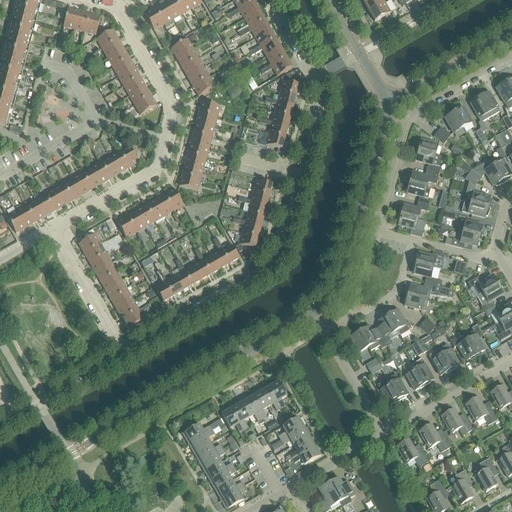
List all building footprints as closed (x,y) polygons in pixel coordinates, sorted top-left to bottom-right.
[(0,126),(8,128),(39,13),(41,2),(33,0),(21,0),(0,80),(0,126)] [(173,20),(182,15),(173,0),(170,0),(164,4),(173,20)] [(173,0),(182,15),(192,9),(186,0),(173,0)] [(199,0),(186,0),(192,9),(202,4),(199,0)] [(238,9),(233,12),(235,16),(241,13),(240,11),(254,3),(252,0),(237,0),(234,2),(238,9)] [(369,0),(364,3),(369,13),(385,4),(383,0),(369,0)] [(241,13),(245,20),(259,12),(254,3),(240,11),(241,13)] [(164,26),(173,20),(164,4),(154,9),(164,26)] [(226,12),(221,4),(213,9),(218,17),(226,12)] [(385,4),(369,13),(375,22),(391,13),(385,4)] [(68,9),(63,27),(74,30),(79,12),(68,9)] [(164,26),(154,9),(144,15),(154,31),(164,26)] [(74,30),(85,33),(90,15),(79,12),(74,30)] [(249,28),(244,31),(246,35),(252,32),(250,30),(265,22),(259,12),(245,20),(249,28)] [(101,18),(90,15),(85,33),(96,36),(101,18)] [(250,30),(252,32),(256,39),(270,31),(265,22),(250,30)] [(102,50),(119,41),(113,31),(97,40),(102,50)] [(260,47),(255,50),(257,54),(262,50),(261,49),(275,40),(270,31),(256,39),(260,47)] [(177,59),(193,50),(188,40),(171,49),(177,59)] [(267,58),(281,50),(275,40),(261,49),(262,50),(267,58)] [(108,59),(124,50),(119,41),(102,50),(108,59)] [(113,69),(129,59),(124,50),(108,59),(113,69)] [(193,50),(177,59),(182,69),(199,59),(193,50)] [(271,65),(265,68),(268,72),(273,69),(272,67),(286,59),(281,50),(267,58),(271,65)] [(119,78),(135,69),(129,59),(113,69),(119,78)] [(188,78),(204,69),(199,59),(182,69),(188,78)] [(292,69),(286,59),(272,67),(273,69),(278,77),(292,69)] [(124,87),(140,78),(135,69),(119,78),(124,87)] [(204,69),(188,78),(193,87),(209,78),(204,69)] [(248,77),(253,87),(259,83),(254,73),(248,77)] [(283,82),(280,93),(296,97),(299,86),(288,83),(289,79),(287,75),(281,79),(283,82)] [(129,97),(146,87),(140,78),(124,87),(129,97)] [(193,87),(199,97),(215,88),(209,78),(193,87)] [(511,100),(511,95),(504,81),(496,87),(497,89),(496,89),(507,108),(505,109),(508,117),(511,114),(511,112),(509,107),(511,106),(509,102),(511,100)] [(135,106),(151,97),(146,87),(129,97),(135,106)] [(47,97),(59,100),(61,92),(49,88),(47,97)] [(478,96),(491,117),(500,112),(489,93),(488,94),(487,92),(478,96)] [(278,101),(272,100),(271,104),(277,106),(277,103),(293,108),(296,97),(280,93),(278,101)] [(491,117),(478,96),(471,101),(472,103),(470,104),(481,122),(478,123),(481,130),(482,133),(486,131),(484,124),(483,122),(491,117)] [(151,97),(135,106),(141,116),(157,107),(151,97)] [(199,113),(217,118),(220,107),(202,102),(199,113)] [(275,114),(291,118),(293,108),(277,103),(277,106),(275,114)] [(454,114),(463,129),(472,123),(463,108),(454,114)] [(217,118),(199,113),(196,124),(214,129),(217,118)] [(273,122),(267,121),(265,125),(271,126),(272,124),(288,129),(291,118),(275,114),(273,122)] [(463,129),(454,114),(445,119),(454,134),(463,129)] [(507,116),(502,119),(508,130),(511,128),(511,124),(510,121),(507,116)] [(214,129),(196,124),(193,134),(211,139),(214,129)] [(269,135),(285,139),(288,129),(272,124),(271,126),(269,135)] [(447,140),(451,136),(441,128),(437,133),(447,140)] [(480,130),(475,133),(482,145),(487,142),(480,130)] [(437,133),(434,137),(444,145),(447,140),(437,133)] [(211,139),(193,134),(191,145),(209,150),(211,139)] [(285,139),(269,135),(266,146),(278,149),(277,153),(283,155),(284,150),(282,150),(285,139)] [(500,135),(495,138),(501,149),(506,146),(500,135)] [(418,151),(435,156),(438,145),(421,141),(418,151)] [(209,150),(191,145),(188,155),(206,160),(209,150)] [(119,153),(129,169),(139,163),(129,147),(119,153)] [(440,168),(438,167),(441,157),(435,156),(418,151),(415,162),(428,165),(427,171),(439,174),(440,168)] [(110,158),(119,174),(129,169),(119,153),(110,158)] [(185,166),(203,170),(206,160),(188,155),(185,166)] [(119,174),(110,158),(101,163),(110,180),(119,174)] [(479,182),(486,174),(493,187),(495,186),(496,188),(497,187),(500,186),(501,186),(504,184),(494,166),(491,161),(473,171),(472,170),(469,174),(469,175),(479,182)] [(494,166),(504,184),(507,183),(508,182),(510,180),(511,179),(511,177),(511,176),(503,161),(494,166)] [(110,180),(101,163),(91,169),(101,185),(110,180)] [(203,170),(185,166),(182,176),(200,181),(203,170)] [(82,174),(91,190),(101,185),(91,169),(82,174)] [(427,188),(428,183),(436,185),(439,174),(427,171),(425,177),(412,173),(410,184),(427,188)] [(91,190),(82,174),(73,180),(82,196),(91,190)] [(471,204),(488,208),(490,209),(491,208),(491,205),(492,203),(492,200),(490,200),(490,198),(473,193),(475,187),(479,182),(469,175),(465,179),(469,182),(464,202),(465,202),(471,204)] [(200,181),(182,176),(179,187),(197,192),(200,181)] [(63,185),(73,201),(82,196),(73,180),(63,185)] [(254,193),(270,197),(272,186),(274,187),(275,182),(269,181),(268,185),(257,182),(254,193)] [(418,203),(430,206),(432,200),(428,199),(430,189),(427,188),(410,184),(407,194),(419,197),(418,203)] [(54,190),(63,207),(73,201),(63,185),(54,190)] [(44,196),(54,212),(63,207),(54,190),(44,196)] [(174,190),(164,196),(174,212),(184,206),(174,190)] [(251,201),(245,200),(244,204),(250,206),(251,203),(267,207),(270,197),(254,193),(251,201)] [(54,212),(44,196),(35,201),(44,217),(54,212)] [(174,212),(164,196),(155,201),(164,217),(174,212)] [(26,207),(35,223),(44,217),(35,201),(26,207)] [(164,217),(155,201),(146,206),(155,223),(164,217)] [(490,209),(488,208),(471,204),(465,202),(462,213),(485,219),(485,217),(487,218),(488,217),(489,214),(490,212),(490,211),(490,209)] [(251,203),(250,206),(248,214),(264,218),(267,207),(251,203)] [(430,206),(418,203),(416,209),(404,205),(401,216),(418,220),(421,210),(428,213),(430,206)] [(155,223),(146,206),(136,212),(146,228),(155,223)] [(26,228),(35,223),(26,207),(16,212),(26,228)] [(26,228),(16,212),(7,218),(16,234),(26,228)] [(146,228),(136,212),(127,217),(136,234),(146,228)] [(444,212),(443,218),(454,221),(456,215),(452,214),(444,212)] [(240,221),(239,225),(245,226),(245,224),(261,228),(264,218),(248,214),(246,222),(240,221)] [(416,226),(418,220),(401,216),(398,226),(411,230),(409,235),(421,239),(424,229),(416,226)] [(136,234),(127,217),(117,223),(126,239),(136,234)] [(111,219),(106,222),(111,231),(116,228),(111,219)] [(482,228),(483,227),(461,221),(459,231),(463,232),(480,237),(483,238),(483,236),(484,233),(484,231),(484,228),(482,228)] [(245,224),(245,226),(242,235),(258,239),(261,228),(245,224)] [(460,242),(452,240),(447,239),(445,245),(463,250),(464,244),(477,247),(480,237),(463,232),(460,242)] [(85,255),(101,245),(95,235),(79,245),(85,255)] [(242,235),(240,246),(236,248),(239,253),(243,251),(244,247),(255,250),(258,239),(242,235)] [(221,251),(229,265),(239,259),(231,245),(223,250),(220,244),(216,246),(219,252),(221,251)] [(101,245),(85,255),(90,264),(106,255),(101,245)] [(229,265),(221,251),(219,252),(212,256),(220,270),(229,265)] [(419,254),(416,264),(433,269),(435,263),(443,264),(445,254),(433,251),(432,257),(419,254)] [(106,255),(90,264),(96,273),(112,264),(106,255)] [(212,256),(204,260),(201,255),(197,257),(200,263),(202,261),(210,276),(220,270),(212,256)] [(193,267),(201,281),(210,276),(202,261),(200,263),(193,267)] [(426,278),(425,283),(437,287),(438,280),(430,278),(433,269),(416,264),(413,263),(412,272),(414,273),(413,274),(426,278)] [(112,264),(96,273),(101,283),(117,273),(112,264)] [(193,267),(185,271),(182,266),(178,268),(182,273),(184,272),(192,286),(201,281),(193,267)] [(184,272),(182,273),(174,278),(182,292),(192,286),(184,272)] [(117,273),(101,283),(106,292),(123,283),(117,273)] [(471,289),(473,288),(478,297),(498,285),(493,276),(481,283),(478,277),(467,284),(471,289)] [(174,278),(167,282),(164,277),(160,279),(163,284),(165,283),(173,297),(182,292),(174,278)] [(123,283),(106,292),(112,301),(128,292),(126,289),(123,283)] [(165,283),(163,284),(155,289),(163,303),(173,297),(165,283)] [(437,287),(425,283),(423,289),(410,286),(407,296),(428,302),(430,296),(452,299),(454,291),(437,287)] [(498,285),(478,297),(477,298),(482,306),(481,307),(484,313),(495,306),(492,301),(503,295),(498,285)] [(153,291),(147,294),(150,299),(156,296),(153,291)] [(128,292),(112,301),(117,311),(133,301),(128,292)] [(405,307),(422,311),(425,312),(428,302),(407,296),(405,307)] [(133,301),(117,311),(123,320),(139,311),(133,301)] [(511,315),(511,304),(510,306),(509,305),(498,311),(495,306),(484,313),(487,318),(490,317),(495,325),(511,315)] [(149,305),(139,311),(140,313),(151,307),(149,305)] [(123,320),(128,330),(145,321),(140,313),(139,311),(123,320)] [(398,311),(388,316),(399,335),(400,336),(410,331),(407,326),(398,311)] [(511,315),(495,325),(500,334),(498,336),(501,342),(511,335),(509,330),(511,328),(511,315)] [(382,327),(377,330),(381,336),(387,347),(392,344),(392,343),(390,340),(399,335),(388,316),(379,321),(382,327)] [(422,324),(432,332),(432,331),(436,327),(426,319),(422,324)] [(432,332),(422,324),(419,328),(428,336),(430,334),(432,332)] [(464,337),(476,356),(485,351),(478,339),(484,336),(477,325),(472,329),(473,332),(464,337)] [(369,327),(360,333),(368,348),(371,352),(380,347),(381,350),(387,347),(381,336),(377,330),(372,333),(369,327)] [(360,333),(350,338),(359,353),(368,348),(360,333)] [(437,335),(432,338),(436,345),(441,342),(437,335)] [(476,356),(464,337),(456,341),(455,338),(450,341),(454,349),(458,347),(466,362),(476,356)] [(417,343),(423,354),(428,351),(422,340),(417,343)] [(423,354),(417,343),(412,346),(418,357),(423,354)] [(448,345),(438,351),(450,371),(459,366),(451,350),(448,345)] [(438,351),(429,356),(432,361),(441,376),(450,371),(438,351)] [(398,354),(391,358),(393,362),(397,369),(404,365),(398,354)] [(391,358),(382,363),(384,367),(393,362),(391,358)] [(369,371),(380,364),(377,359),(366,365),(369,371)] [(422,360),(412,365),(416,371),(424,386),(434,380),(425,365),(422,360)] [(380,364),(369,371),(372,376),(383,369),(380,364)] [(416,371),(406,376),(415,391),(424,386),(416,371)] [(396,375),(387,380),(390,385),(399,401),(408,395),(399,380),(396,375)] [(277,380),(268,386),(281,409),(285,407),(281,400),(287,397),(287,396),(281,386),(277,380)] [(387,380),(378,386),(381,391),(389,406),(399,401),(390,385),(387,380)] [(284,384),(281,386),(287,396),(290,394),(284,384)] [(277,412),(281,409),(268,386),(258,391),(268,408),(273,405),(277,412)] [(502,386),(490,393),(500,411),(508,406),(510,411),(511,410),(511,395),(509,398),(502,386)] [(263,411),(268,408),(258,391),(249,397),(262,420),(267,418),(263,411)] [(457,396),(453,398),(458,408),(463,405),(457,396)] [(258,423),(262,420),(249,397),(239,402),(249,419),(254,416),(258,423)] [(478,398),(466,405),(476,423),(483,418),(488,427),(498,421),(490,406),(485,409),(478,398)] [(239,402),(230,407),(244,431),(248,428),(244,422),(249,419),(239,402)] [(239,433),(244,431),(230,407),(220,413),(230,430),(235,426),(239,433)] [(453,410),(442,417),(452,434),(459,430),(463,436),(473,431),(466,418),(460,421),(453,410)] [(286,433),(279,437),(281,441),(305,428),(299,418),(283,427),(286,433)] [(221,420),(210,427),(212,431),(219,427),(224,424),(221,420)] [(276,421),(267,426),(270,431),(278,426),(276,421)] [(224,424),(219,427),(222,431),(224,434),(228,432),(224,424)] [(183,435),(188,445),(212,431),(210,427),(203,431),(199,425),(183,435)] [(431,425),(419,432),(429,449),(437,445),(441,453),(452,448),(443,433),(438,436),(431,425)] [(310,437),(305,428),(281,441),(284,445),(291,441),(294,447),(310,437)] [(214,435),(212,431),(188,445),(194,454),(211,444),(208,439),(214,435)] [(254,434),(248,438),(251,443),(255,440),(257,439),(254,434)] [(316,446),(310,437),(294,447),(297,452),(290,456),(292,460),(316,446)] [(409,440),(397,447),(407,465),(414,460),(419,469),(429,463),(421,448),(415,451),(409,440)] [(235,443),(230,446),(234,452),(238,450),(235,443)] [(213,449),(211,444),(194,454),(199,463),(223,450),(220,445),(213,449)] [(498,461),(508,478),(511,475),(511,444),(502,450),(506,456),(498,461)] [(321,456),(316,446),(292,460),(295,464),(301,460),(305,466),(321,456)] [(199,463),(205,473),(221,463),(218,458),(225,454),(223,450),(199,463)] [(483,472),(476,476),(486,493),(498,486),(491,475),(497,472),(489,459),(479,465),(483,472)] [(224,468),(221,463),(205,473),(210,482),(234,469),(231,464),(224,468)] [(352,465),(348,467),(353,475),(357,472),(352,465)] [(429,465),(423,468),(426,473),(432,470),(429,465)] [(236,473),(234,469),(210,482),(216,492),(232,482),(229,477),(236,473)] [(290,469),(285,472),(289,479),(294,476),(290,469)] [(459,483),(451,488),(461,505),(473,498),(467,487),(472,484),(465,471),(455,477),(459,483)] [(355,496),(348,484),(343,487),(338,479),(329,484),(339,503),(342,508),(351,503),(351,501),(350,499),(355,496)] [(434,495),(427,499),(434,511),(445,511),(449,510),(442,499),(448,495),(440,481),(429,487),(434,495)] [(235,487),(232,482),(216,492),(221,501),(245,487),(242,483),(235,487)] [(324,499),(318,502),(324,511),(328,511),(331,511),(330,509),(339,503),(329,484),(319,490),(324,499)] [(247,492),(245,487),(221,501),(227,511),(243,501),(240,496),(247,492)]
